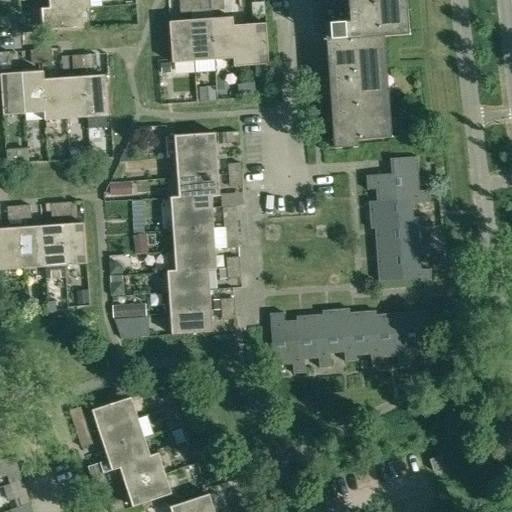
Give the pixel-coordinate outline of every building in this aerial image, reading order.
[(90,0),(49,0),(50,9),(91,6),(90,0)] [(191,13),(189,0),(184,0),(179,0),(180,13),(191,13)] [(200,0),(189,0),(191,13),(201,12),(200,0)] [(224,10),(223,0),(210,0),(211,11),(224,10)] [(392,138),(388,71),(385,38),(410,36),(407,0),(350,0),(350,5),(351,7),(325,9),(326,25),(327,25),(327,26),(330,65),(330,75),(335,142),(335,147),(336,149),(358,148),(357,141),(392,138)] [(265,15),(264,2),(251,3),(252,16),(265,15)] [(91,8),(91,6),(50,9),(42,10),(43,25),(43,32),(84,29),(83,9),(91,8)] [(245,26),(234,27),(233,18),(212,20),(215,61),(234,60),(234,68),(236,68),(234,47),(246,46),(245,26)] [(33,20),(20,21),(21,34),(34,33),(33,26),(33,20)] [(212,20),(191,21),(194,62),(215,61),(212,20)] [(191,21),(170,23),(172,59),(173,64),(194,62),(191,21)] [(236,68),(269,65),(266,24),(245,26),(246,46),(234,47),(236,68)] [(32,64),(42,63),(41,50),(31,51),(32,64)] [(51,50),(41,50),(42,63),(52,63),(51,50)] [(10,53),(0,53),(0,64),(0,66),(11,66),(10,53)] [(93,55),(82,56),(83,69),(94,68),(93,55)] [(73,70),(83,69),(82,56),(72,57),(73,70)] [(22,74),(25,115),(44,113),(45,122),(47,122),(44,81),(44,72),(22,74)] [(1,75),(4,116),(25,115),(22,74),(1,75)] [(84,78),(87,119),(108,117),(105,76),(84,78)] [(67,120),(87,119),(84,78),(64,79),(67,120)] [(44,81),(47,122),(67,120),(64,79),(44,81)] [(226,144),(239,143),(239,132),(226,133),(226,144)] [(168,159),(176,158),(217,155),(216,134),(177,137),(166,138),(168,159)] [(218,176),(217,155),(176,158),(178,179),(218,176)] [(370,203),(408,201),(419,200),(419,204),(430,203),(429,191),(416,192),(415,175),(419,174),(418,158),(391,159),(392,175),(367,176),(368,190),(377,190),(377,202),(370,202),(370,203)] [(228,165),(229,176),(242,175),(241,164),(228,165)] [(242,175),(229,176),(229,188),(242,187),(242,175)] [(211,198),(220,197),(218,176),(178,179),(179,198),(191,197),(192,210),(212,209),(211,198)] [(110,197),(121,196),(121,183),(109,184),(110,197)] [(171,199),(171,201),(173,225),(173,232),(214,229),(213,222),(212,209),(192,210),(191,197),(179,198),(171,199)] [(376,232),(414,230),(424,229),(423,218),(409,219),(408,201),(370,203),(372,230),(376,230),(376,232)] [(71,203),(61,204),(62,217),(72,216),(71,203)] [(61,204),(50,205),(51,218),(62,217),(61,204)] [(30,206),(19,207),(20,220),(31,219),(30,206)] [(19,207),(7,208),(8,221),(20,220),(19,207)] [(223,216),(224,227),(237,226),(236,215),(223,216)] [(87,265),(84,224),(62,226),(65,267),(87,265)] [(65,267),(62,226),(41,227),(44,268),(65,267)] [(238,238),(237,226),(224,227),(225,239),(238,238)] [(20,229),(23,270),(44,268),(41,227),(20,229)] [(0,271),(23,270),(20,229),(1,230),(3,251),(0,250),(0,271)] [(214,229),(173,232),(174,249),(175,253),(215,249),(215,246),(214,229)] [(378,255),(416,253),(419,252),(419,255),(430,255),(429,244),(415,245),(414,230),(376,232),(378,255)] [(168,272),(168,273),(217,270),(215,249),(175,253),(176,272),(168,272)] [(378,255),(379,282),(421,279),(421,281),(432,281),(431,269),(417,270),(416,253),(378,255)] [(227,269),(240,268),(239,258),(226,259),(227,269)] [(228,279),(241,278),(240,268),(227,269),(228,279)] [(169,294),(210,291),(209,271),(217,271),(217,270),(168,273),(169,294)] [(169,294),(171,314),(211,311),(210,291),(169,294)] [(221,300),(221,310),(234,309),(234,299),(221,300)] [(112,306),(113,317),(137,316),(136,305),(112,306)] [(234,309),(221,310),(222,321),(235,320),(234,309)] [(323,311),(326,350),(344,349),(345,363),(353,362),(349,313),(349,309),(323,311)] [(213,332),(211,311),(171,314),(172,335),(213,332)] [(298,317),(301,356),(318,355),(319,368),(331,367),(330,357),(327,357),(326,350),(323,311),(322,311),(323,315),(298,317)] [(380,364),(376,315),(376,311),(349,313),(353,362),(356,362),(356,352),(370,351),(371,364),(380,364)] [(432,353),(429,312),(402,314),(405,352),(423,351),(424,365),(435,364),(434,353),(432,353)] [(301,363),(301,356),(298,317),(296,317),(297,321),(285,322),(284,313),(270,314),(274,362),(293,361),(294,374),(305,373),(305,363),(301,363)] [(405,355),(405,352),(402,314),(376,315),(380,364),(383,363),(382,353),(397,352),(398,366),(410,366),(409,355),(405,355)] [(121,339),(141,337),(140,318),(114,320),(121,339)] [(131,399),(93,411),(99,432),(138,419),(131,399)] [(138,419),(99,432),(106,451),(145,438),(138,419)] [(75,429),(79,439),(91,435),(88,425),(75,429)] [(94,444),(91,435),(79,439),(82,448),(94,444)] [(145,438),(106,451),(112,472),(120,469),(120,468),(151,458),(151,457),(145,438)] [(126,487),(165,474),(159,454),(151,457),(151,458),(120,468),(120,469),(126,487)] [(441,457),(429,460),(433,471),(444,468),(441,457)] [(88,468),(91,477),(104,473),(100,463),(88,468)] [(4,487),(4,488),(22,482),(19,472),(8,475),(11,485),(4,487)] [(107,483),(104,473),(91,477),(94,487),(107,483)] [(165,474),(126,487),(133,508),(172,495),(165,474)] [(11,511),(12,511),(30,506),(26,495),(15,499),(19,508),(11,511)] [(171,511),(214,511),(209,495),(171,508),(171,511)] [(121,500),(109,505),(111,511),(120,511),(125,511),(121,500)]
